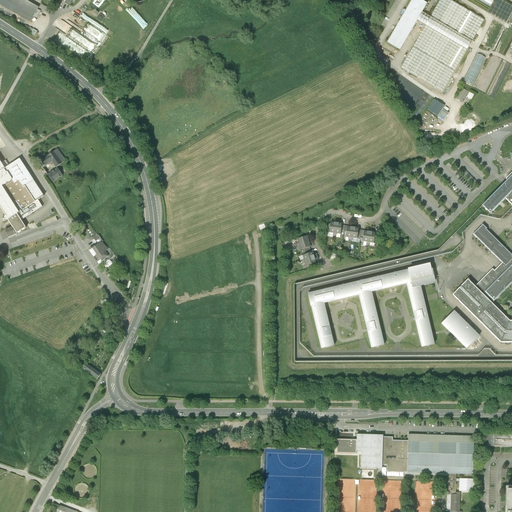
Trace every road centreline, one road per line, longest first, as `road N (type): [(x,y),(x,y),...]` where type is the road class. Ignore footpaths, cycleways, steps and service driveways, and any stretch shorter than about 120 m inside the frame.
road 1 (secondary): [(117,398),(144,411),(511,414)]
road 2 (secondary): [(138,318),(154,229),(129,138),(95,94),(0,24)]
road 3 (residential): [(0,125),(117,303),(138,318)]
road 4 (track): [(171,0),(115,98),(22,152)]
road 5 (tertiary): [(36,511),(89,415),(117,398)]
road 6 (residential): [(384,205),(369,221),(341,212),(322,219),(317,236),(326,267)]
